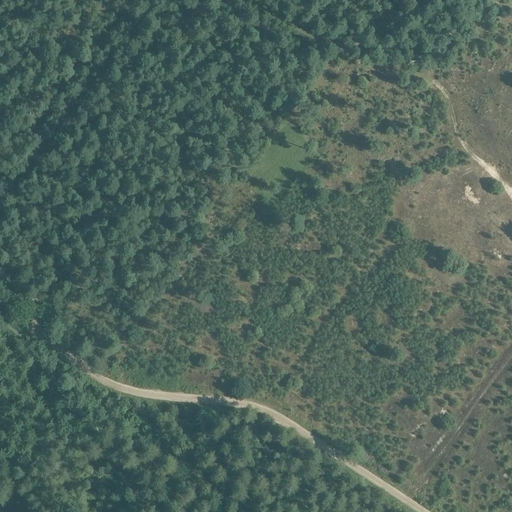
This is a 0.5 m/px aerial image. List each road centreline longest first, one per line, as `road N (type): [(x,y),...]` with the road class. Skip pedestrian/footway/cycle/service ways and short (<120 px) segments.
road 1 (track): [(0,302),(100,379),(130,391),(269,412),(420,511)]
road 2 (track): [(238,0),(362,64),(434,82),(467,151),(511,196)]
